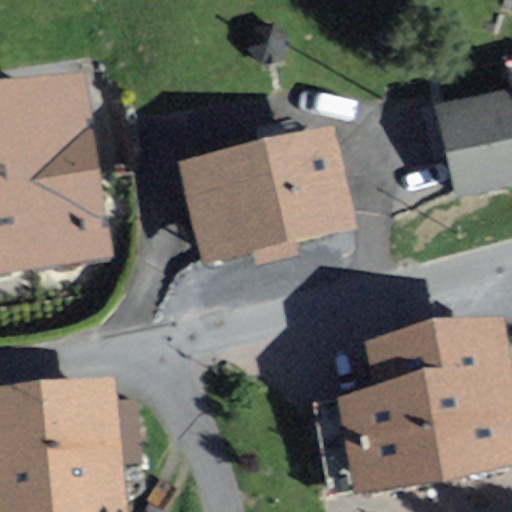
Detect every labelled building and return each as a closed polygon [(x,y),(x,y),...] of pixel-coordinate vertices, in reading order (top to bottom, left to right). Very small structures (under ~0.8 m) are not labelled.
[(257,30),(254,47),(266,59),(281,56),(288,40),(276,26),(257,30)] [(0,93),(0,267),(106,250),(79,81),(0,93)] [(511,98),(434,117),(456,206),(511,192),(511,98)] [(182,163),(206,262),(357,226),(334,127),(182,163)] [(345,393),(362,487),(427,475),(511,458),(511,382),(499,313),(365,338),(375,387),(345,393)] [(0,511),(70,511),(121,508),(109,388),(0,398),(0,511)]
